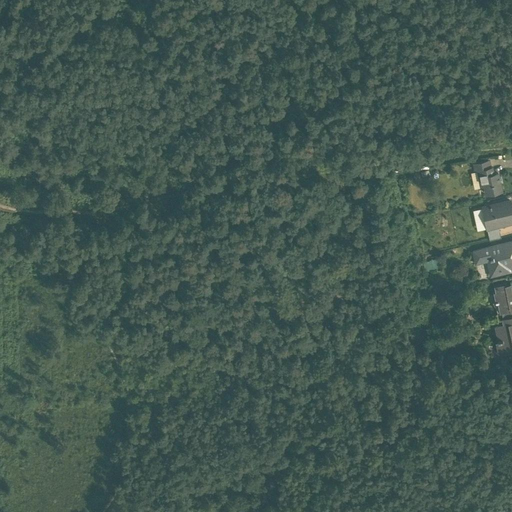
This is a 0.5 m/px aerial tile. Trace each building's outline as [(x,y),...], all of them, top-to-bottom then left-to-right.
[(487,158),(474,161),(475,169),(477,168),(489,165),(487,158)] [(489,165),(477,168),(479,175),(493,172),(491,165),(489,165)] [(493,172),(479,175),(481,184),(484,183),(486,191),(501,187),(497,171),(493,172)] [(511,209),(510,198),(483,204),(487,226),(511,220),(511,209)] [(499,229),(488,231),(490,237),(501,235),(499,229)] [(511,239),(478,246),(481,258),(486,257),(489,272),(505,269),(504,266),(511,264),(511,239)] [(503,282),(493,284),(495,290),(493,290),(495,302),(497,312),(501,311),(501,310),(511,308),(511,287),(511,288),(510,282),(503,283),(503,282)] [(511,308),(501,310),(501,311),(502,317),(511,314),(511,308)] [(511,314),(502,317),(504,322),(511,320),(511,314)] [(511,320),(504,322),(495,324),(498,339),(496,339),(496,341),(498,341),(500,352),(511,349),(511,320)]
